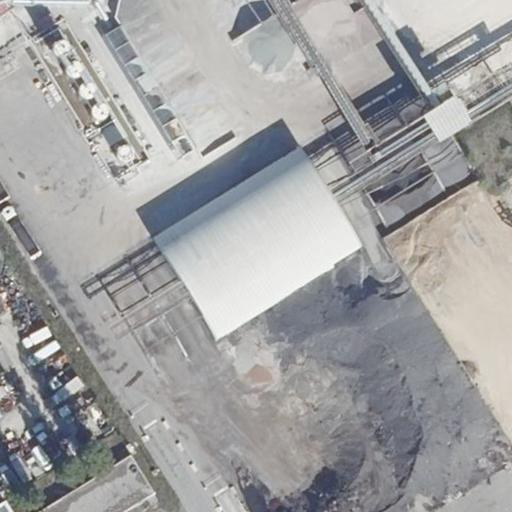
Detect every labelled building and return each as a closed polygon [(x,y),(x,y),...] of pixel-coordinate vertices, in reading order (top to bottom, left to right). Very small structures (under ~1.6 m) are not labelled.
[(309,0),(322,25),(350,11),(344,0),(309,0)] [(224,148),(184,147),(164,109),(150,116),(102,24),(101,53),(78,53),(78,60),(60,60),(45,67),(37,52),(29,52),(0,67),(0,111),(17,145),(11,145),(31,182),(50,183),(93,160),(124,161),(125,155),(119,144),(176,146),(187,167),(224,148)] [(299,148),(153,239),(216,340),(361,250),(299,148)] [(0,225),(0,239),(35,293),(54,282),(12,218),(0,225)] [(127,511),(156,495),(134,458),(44,511),(127,511)]
